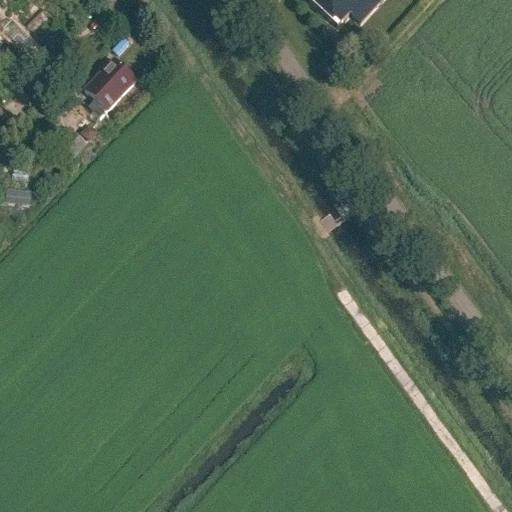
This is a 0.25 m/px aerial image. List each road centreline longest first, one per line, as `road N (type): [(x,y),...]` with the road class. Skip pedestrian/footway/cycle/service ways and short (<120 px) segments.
road 1 (tertiary): [(511,386),(240,0)]
road 2 (track): [(499,510),(344,300)]
